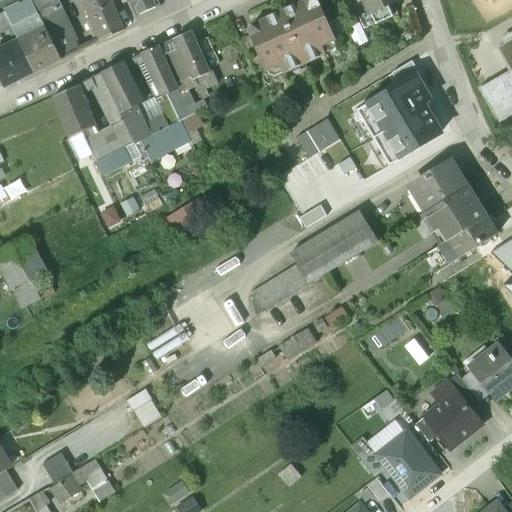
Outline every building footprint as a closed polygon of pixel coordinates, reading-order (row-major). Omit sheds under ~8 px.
[(27,0),(2,0),(0,1),(0,4),(4,13),(28,1),(27,0)] [(29,0),(38,17),(58,10),(53,0),(29,0)] [(109,0),(87,0),(84,1),(102,41),(124,31),(109,0)] [(127,0),(135,18),(161,7),(157,0),(127,0)] [(398,0),(363,0),(369,13),(369,14),(393,4),(399,1),(398,0)] [(28,1),(4,13),(12,27),(13,30),(36,18),(28,1)] [(317,3),(311,1),(282,14),(304,65),(324,56),(321,48),(335,41),(317,3)] [(393,4),(369,14),(369,13),(358,17),(364,30),(398,14),(393,4)] [(58,10),(38,17),(40,21),(60,61),(79,52),(58,10)] [(4,13),(0,14),(0,32),(12,27),(4,13)] [(282,14),(252,27),(250,33),(267,72),(281,65),(285,73),(304,65),(282,14)] [(60,61),(40,21),(30,25),(35,34),(19,42),(34,73),(60,61)] [(191,33),(158,48),(170,76),(175,85),(192,79),(193,82),(208,75),(207,74),(191,33)] [(511,40),(497,49),(511,75),(511,40)] [(19,42),(0,50),(0,89),(34,73),(19,42)] [(170,76),(158,48),(142,55),(153,83),(154,82),(170,76)] [(391,75),(398,86),(415,76),(419,74),(412,62),(391,75)] [(142,104),(122,64),(102,74),(119,108),(122,113),(136,107),(142,104)] [(208,75),(193,82),(199,94),(218,83),(212,72),(207,74),(208,75)] [(102,74),(91,80),(108,113),(119,108),(102,74)] [(175,85),(170,76),(154,82),(161,98),(167,96),(177,91),(175,85)] [(356,111),(388,166),(440,135),(422,105),(430,100),(415,76),(398,86),(356,111)] [(78,86),(54,97),(69,139),(95,128),(78,86)] [(180,96),(177,91),(167,96),(181,122),(195,115),(208,109),(204,101),(195,106),(188,92),(180,96)] [(164,103),(158,105),(163,117),(169,129),(181,122),(167,96),(161,98),(164,103)] [(158,105),(155,98),(142,104),(136,107),(146,127),(163,117),(158,105)] [(146,127),(136,107),(122,113),(119,114),(123,122),(124,121),(135,144),(136,145),(151,138),(146,127)] [(108,113),(106,114),(113,127),(123,122),(119,114),(122,113),(119,108),(108,113)] [(195,115),(181,122),(186,133),(201,126),(195,115)] [(163,117),(146,127),(151,138),(169,129),(163,117)] [(327,120),(306,133),(318,154),(340,141),(327,120)] [(113,127),(84,140),(95,163),(125,149),(129,147),(135,144),(124,121),(123,122),(113,127)] [(125,149),(95,163),(101,175),(130,161),(127,154),(125,149)] [(338,166),(343,175),(355,168),(350,159),(338,166)] [(411,186),(415,192),(410,196),(422,215),(466,187),(450,162),(411,186)] [(486,218),(466,187),(422,215),(442,246),(486,218)] [(193,203),(172,216),(180,229),(201,217),(193,203)] [(299,219),(306,230),(327,217),(320,206),(299,219)] [(359,215),(290,256),(296,265),(308,286),(377,243),(359,215)] [(442,246),(438,248),(449,265),(476,248),(497,235),(486,218),(442,246)] [(497,235),(476,248),(483,258),(491,253),(504,245),(497,235)] [(491,253),(511,273),(511,240),(504,245),(491,253)] [(0,256),(0,264),(14,291),(31,282),(41,276),(45,274),(28,241),(0,256)] [(296,265),(285,271),(287,274),(298,292),(308,286),(296,265)] [(511,273),(501,285),(511,295),(511,273)] [(287,274),(275,281),(286,299),(298,292),(287,274)] [(51,294),(41,276),(31,282),(38,301),(51,294)] [(261,314),(286,299),(275,281),(251,296),(261,314)] [(31,282),(14,291),(22,311),(38,301),(31,282)] [(299,333),(278,346),(287,361),(308,348),(299,333)] [(511,391),(511,355),(499,339),(487,349),(479,356),(467,365),(471,370),(491,394),(491,395),(498,403),(511,391)] [(268,353),(256,360),(265,375),(277,368),(268,353)] [(479,403),(491,394),(471,370),(460,378),(479,403)] [(460,378),(457,374),(447,382),(455,393),(456,393),(470,410),(479,403),(460,378)] [(470,410),(456,393),(455,393),(447,382),(432,394),(440,405),(425,418),(440,436),(451,451),(482,426),(470,410)] [(128,410),(141,431),(162,418),(149,397),(128,410)] [(440,436),(425,418),(416,425),(430,444),(440,436)] [(412,499),(441,475),(405,431),(376,455),(382,461),(386,467),(405,490),(412,499)] [(375,476),(386,467),(382,461),(376,455),(363,438),(351,448),(375,476)] [(0,474),(6,471),(10,469),(0,453),(0,474)] [(61,454),(42,465),(54,485),(73,474),(61,454)] [(95,461),(80,471),(100,501),(114,492),(95,461)] [(6,471),(0,474),(0,501),(18,491),(6,471)] [(504,511),(497,503),(485,511),(504,511)]
